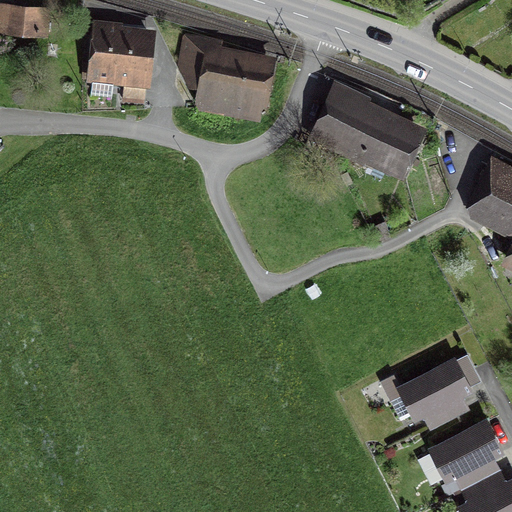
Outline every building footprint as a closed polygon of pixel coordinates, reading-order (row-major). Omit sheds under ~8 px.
[(46,12),(3,9),(2,31),(44,34),(46,12)] [(152,39),(94,32),(89,76),(146,83),(152,39)] [(273,65),(186,47),(176,95),(263,113),(273,65)] [(420,129),(333,91),(312,139),(399,177),(420,129)] [(511,176),(490,165),(466,211),(511,235),(511,176)] [(511,245),(502,264),(511,268),(511,245)] [(459,362),(399,394),(412,419),(421,415),(428,429),(462,411),(457,400),(474,391),(459,362)] [(484,426),(431,453),(450,491),(492,469),(485,455),(496,450),(484,426)] [(511,511),(511,486),(460,511),(511,511)]
